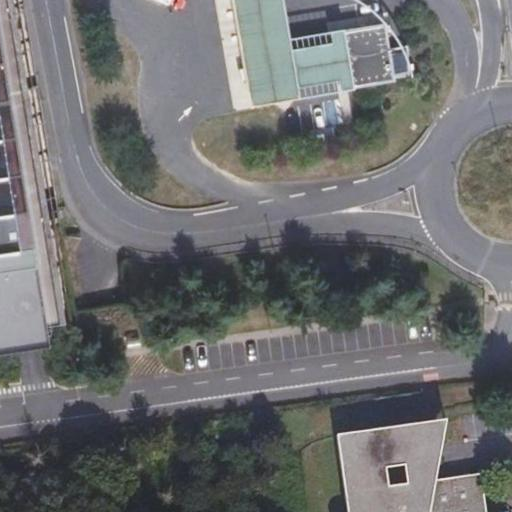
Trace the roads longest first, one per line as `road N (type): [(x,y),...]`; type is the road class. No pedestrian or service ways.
road 1 (unclassified): [(47,0),(79,167),(94,198),(116,220),(148,232),(252,226)]
road 2 (unclassified): [(442,145),(341,195),(252,226)]
road 3 (unclassified): [(252,226),(455,238)]
road 4 (trunk): [(486,0),(488,62),(467,118)]
